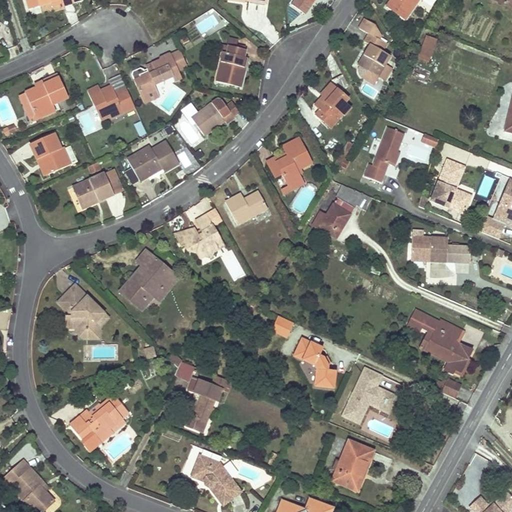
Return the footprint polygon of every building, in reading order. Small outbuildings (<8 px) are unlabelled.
[(390,0),(385,7),(404,20),(418,0),(390,0)] [(363,77),(373,83),(377,76),(384,64),(389,57),(383,53),(386,48),(383,46),(384,44),(379,40),(381,36),(375,25),(364,19),(359,28),(368,34),(364,42),(369,45),(357,64),(357,67),(357,68),(357,71),(358,73),(359,74),(361,76),(363,77)] [(181,41),(187,38),(183,32),(178,35),(181,41)] [(428,61),(432,50),(436,39),(426,36),(418,58),(428,61)] [(215,47),(222,49),(223,41),(217,40),(215,47)] [(243,59),(244,53),(246,47),(244,46),(228,42),(223,41),(222,49),(214,80),(238,86),(245,60),(243,59)] [(188,67),(181,50),(172,54),(169,54),(161,57),(161,60),(133,72),(132,75),(141,96),(157,89),(155,85),(173,77),(175,82),(182,78),(179,71),(188,67)] [(392,68),(384,64),(377,76),(385,80),(392,68)] [(43,84),(25,93),(19,95),(31,122),(37,119),(35,114),(53,105),(68,97),(57,74),(42,81),(43,84)] [(111,119),(117,116),(124,113),(135,107),(126,88),(115,93),(113,88),(101,93),(98,86),(87,91),(100,121),(109,116),(111,119)] [(318,110),(316,113),(314,116),(329,128),(341,114),(344,116),(350,108),(344,103),(347,99),(331,86),(321,98),(323,100),(316,108),(318,110)] [(157,89),(141,96),(144,103),(160,96),(157,89)] [(221,101),(217,99),(191,117),(204,135),(224,121),(226,124),(234,119),(233,117),(226,108),(221,101)] [(233,103),(226,108),(233,117),(239,113),(233,103)] [(53,105),(35,114),(37,119),(56,111),(53,105)] [(141,122),(135,125),(140,136),(146,133),(141,122)] [(14,125),(7,128),(9,134),(16,131),(14,125)] [(400,133),(383,126),(370,165),(367,164),(362,175),(380,182),(380,179),(386,163),(392,165),(397,151),(394,149),(400,133)] [(41,158),(44,166),(48,174),(71,165),(64,148),(61,149),(54,134),(29,145),(36,160),(41,158)] [(421,141),(435,146),(437,139),(423,134),(421,141)] [(283,150),(299,142),(297,138),(281,146),(283,150)] [(146,173),(153,169),(160,165),(164,172),(178,164),(166,142),(151,150),(149,147),(127,160),(139,181),(148,176),(146,173)] [(274,179),(278,177),(282,175),(288,186),(301,179),(296,170),(310,163),(299,142),(283,150),(286,156),(275,162),(273,158),(266,162),(274,179)] [(70,146),(65,148),(72,164),(77,162),(70,146)] [(204,155),(200,148),(193,153),(197,160),(204,155)] [(332,168),(335,172),(346,153),(342,151),(332,168)] [(36,160),(43,176),(48,174),(44,166),(41,158),(36,160)] [(460,166),(447,160),(430,201),(463,214),(471,196),(455,189),(448,186),(452,176),(456,177),(460,166)] [(95,164),(88,167),(91,174),(101,170),(97,163),(95,164)] [(464,167),(460,166),(456,177),(452,176),(448,186),(455,189),(464,167)] [(78,205),(87,201),(96,197),(98,202),(113,195),(122,191),(113,170),(104,174),(71,188),(78,205)] [(283,194),(303,184),(301,179),(288,186),(280,190),(283,194)] [(326,186),(342,194),(346,187),(330,180),(329,182),(326,186)] [(511,226),(511,181),(510,181),(495,219),(511,226)] [(314,226),(319,229),(319,230),(336,240),(339,234),(338,234),(344,223),(345,224),(356,205),(367,209),(371,198),(346,187),(342,194),(339,199),(337,198),(327,217),(321,214),(314,226)] [(241,194),(233,198),(225,202),(236,224),(266,209),(258,192),(243,199),(241,194)] [(78,205),(80,209),(98,202),(96,197),(87,201),(78,205)] [(199,209),(202,215),(213,208),(208,199),(190,210),(192,214),(199,209)] [(182,245),(184,247),(185,250),(195,251),(197,258),(203,256),(210,258),(213,250),(217,248),(214,241),(220,238),(207,213),(195,220),(202,233),(198,235),(195,228),(176,238),(180,246),(182,245)] [(176,238),(195,228),(194,226),(172,232),(176,238)] [(411,242),(410,262),(468,265),(469,249),(447,248),(447,238),(423,237),(422,242),(411,242)] [(217,248),(223,245),(220,238),(214,241),(217,248)] [(135,273),(127,283),(119,293),(140,311),(152,297),(154,299),(162,289),(160,287),(171,274),(145,251),(135,262),(141,267),(147,273),(142,279),(135,273)] [(142,279),(147,273),(141,267),(135,273),(142,279)] [(158,302),(178,279),(171,274),(160,287),(162,289),(154,299),(158,302)] [(106,317),(73,284),(56,301),(66,311),(70,311),(70,317),(66,316),(63,316),(63,328),(73,328),(82,328),(86,332),(85,339),(97,339),(98,326),(106,317)] [(437,322),(417,312),(410,326),(422,333),(425,327),(433,331),(426,343),(450,356),(447,362),(443,370),(453,375),(455,370),(461,373),(472,351),(456,343),(451,340),(457,328),(438,319),(437,322)] [(298,325),(285,320),(278,335),(291,340),(298,325)] [(73,332),(81,339),(85,339),(86,332),(82,328),(73,328),(73,332)] [(462,331),(457,328),(451,340),(456,343),(462,331)] [(326,351),(306,341),(298,357),(319,367),(320,371),(318,387),(336,389),(339,372),(333,371),(324,355),(326,351)] [(450,356),(426,343),(423,350),(447,362),(450,356)] [(155,355),(152,346),(144,349),(146,357),(155,355)] [(167,360),(177,367),(182,361),(172,353),(167,360)] [(189,381),(195,368),(181,362),(177,370),(176,374),(189,381)] [(378,389),(384,377),(370,370),(362,387),(364,387),(360,395),(356,394),(352,402),(354,403),(347,418),(354,421),(355,419),(361,422),(371,402),(385,408),(388,402),(395,405),(398,399),(378,389)] [(188,416),(186,420),(184,425),(198,430),(201,421),(205,422),(214,400),(217,401),(221,391),(227,392),(231,383),(214,376),(211,386),(192,379),(188,390),(200,394),(191,417),(188,416)] [(456,400),(463,386),(451,381),(448,388),(445,395),(448,396),(456,400)] [(437,391),(445,395),(448,388),(440,384),(437,391)] [(112,395),(99,406),(101,409),(91,418),(87,413),(86,411),(77,418),(68,425),(84,444),(94,435),(100,443),(112,433),(109,428),(127,413),(112,395)] [(388,402),(385,408),(392,411),(395,405),(388,402)] [(87,413),(91,418),(101,409),(99,406),(97,405),(87,413)] [(109,428),(112,433),(124,423),(121,419),(109,428)] [(351,489),(356,479),(360,469),(364,471),(373,451),(348,441),(339,462),(338,464),(336,470),(331,481),(351,489)] [(183,472),(191,475),(200,450),(192,447),(183,472)] [(275,464),(280,454),(272,451),(268,462),(275,464)] [(211,490),(224,506),(242,493),(220,465),(202,457),(194,477),(205,481),(204,483),(205,484),(205,487),(207,489),(209,490),(211,490)] [(26,474),(22,470),(19,466),(1,482),(8,491),(12,488),(34,511),(42,511),(53,503),(40,488),(43,485),(30,470),(26,474)] [(479,497),(469,507),(473,511),(508,511),(511,509),(511,497),(506,492),(494,503),(489,508),(487,505),(479,497)] [(238,511),(246,507),(240,496),(232,501),(238,511)] [(330,511),(331,507),(310,499),(305,510),(282,501),(278,511),(330,511)]
